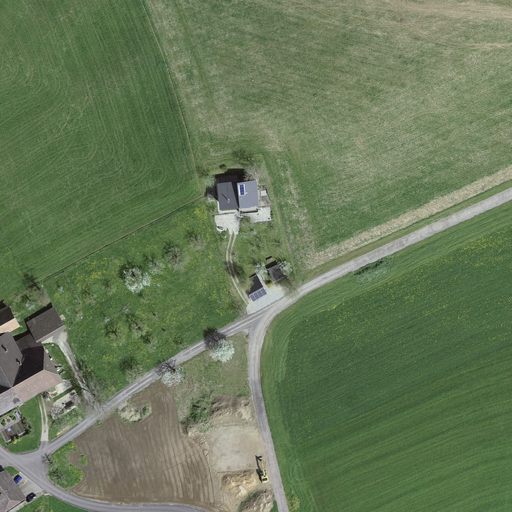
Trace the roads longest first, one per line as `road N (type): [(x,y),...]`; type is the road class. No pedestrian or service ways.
road 1 (unclassified): [(15,461),(42,454),(131,389),(265,312)]
road 2 (unclassified): [(511,194),(265,312)]
road 3 (unclassified): [(282,511),(254,378),(254,341),(265,312)]
road 4 (unclassified): [(187,511),(79,504),(15,461)]
